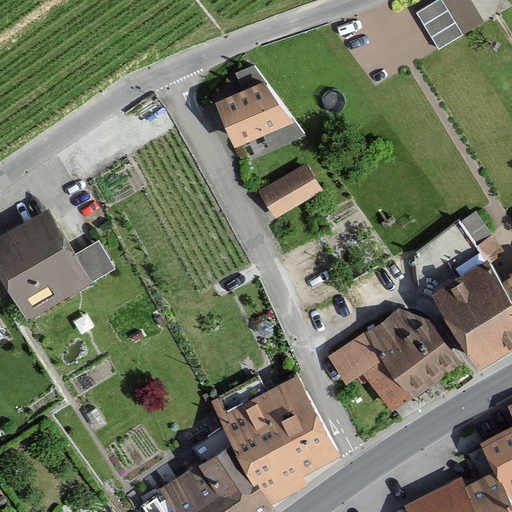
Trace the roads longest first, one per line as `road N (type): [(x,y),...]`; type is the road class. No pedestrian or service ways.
road 1 (residential): [(361,472),(172,69)]
road 2 (residential): [(0,179),(172,69)]
road 3 (residential): [(172,69),(348,0)]
road 4 (tertiary): [(361,472),(511,381)]
